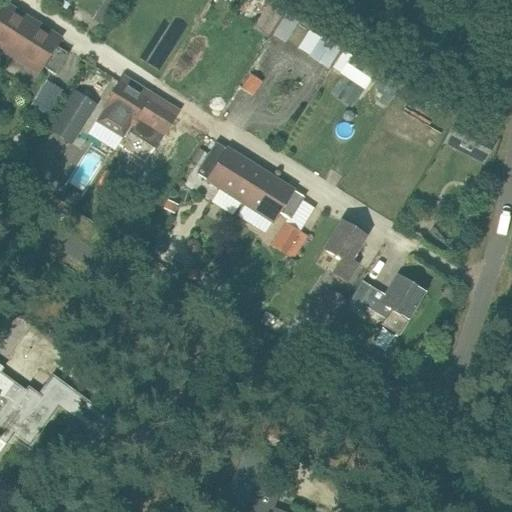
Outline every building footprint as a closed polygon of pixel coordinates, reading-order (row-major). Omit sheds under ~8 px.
[(252,0),(235,0),(208,43),(242,64),(274,13),(252,0)] [(0,48),(10,55),(28,26),(13,16),(16,11),(4,4),(0,9),(0,48)] [(298,22),(286,14),(274,34),(286,42),(298,22)] [(45,36),(28,26),(10,55),(38,72),(42,66),(55,75),(68,54),(55,46),(60,39),(48,32),(45,36)] [(343,51),(333,68),(340,72),(339,74),(342,75),(363,89),(364,90),(365,88),(376,71),(343,51)] [(375,85),(375,101),(386,108),(401,84),(383,72),(375,85)] [(252,75),(243,88),(252,95),(261,82),(252,75)] [(128,131),(148,100),(151,95),(143,90),(140,95),(120,82),(95,122),(122,139),(127,131),(128,131)] [(62,93),(47,84),(30,112),(45,121),(62,93)] [(74,91),(50,130),(72,144),(96,105),(74,91)] [(174,116),(148,100),(128,131),(155,149),(178,112),(177,111),(174,116)] [(491,139),(454,118),(442,139),(479,160),(491,139)] [(55,142),(45,160),(53,164),(63,147),(55,142)] [(245,204),(265,173),(216,142),(196,174),(245,204)] [(265,173),(245,204),(273,222),(277,215),(279,213),(290,220),(304,198),(265,173)] [(366,237),(341,221),(323,249),(340,260),(332,274),(346,283),(358,264),(351,260),(366,237)] [(299,232),(285,224),(272,244),(286,253),(299,232)] [(167,239),(159,238),(157,250),(165,251),(167,239)] [(228,280),(220,268),(208,276),(216,288),(228,280)] [(426,293),(397,275),(380,303),(370,296),(364,306),(385,319),(382,324),(399,335),(426,293)] [(446,286),(439,298),(451,305),(458,293),(446,286)] [(315,319),(329,327),(345,300),(331,291),(315,319)] [(373,358),(360,350),(344,375),(374,394),(384,378),(367,367),(373,358)] [(0,370),(1,368),(0,367),(0,400),(5,404),(0,411),(0,450),(13,433),(27,443),(58,401),(66,407),(65,408),(94,430),(105,415),(53,377),(36,400),(0,373),(0,370)] [(251,490),(257,492),(249,511),(274,511),(271,511),(281,485),(257,476),(251,490)]
